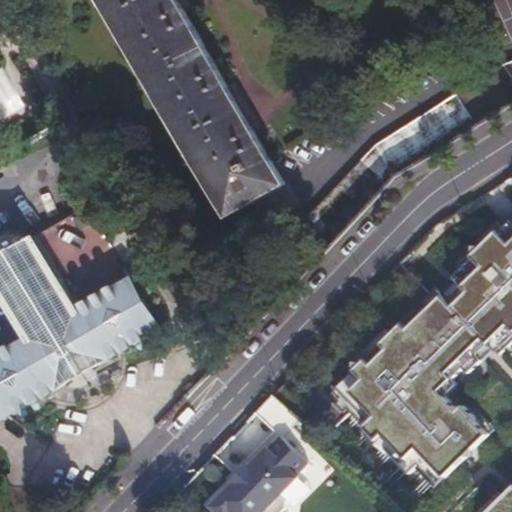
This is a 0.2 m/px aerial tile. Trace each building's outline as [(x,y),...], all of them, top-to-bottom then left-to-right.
[(107,0),(226,215),(280,186),(177,0),(107,0)] [(291,232),(320,260),(398,178),(511,105),(511,72),(496,76),(368,150),(291,232)] [(0,126),(26,115),(6,73),(0,76),(0,126)] [(381,435),(433,487),(488,434),(462,405),(457,410),(439,391),(463,368),(468,373),(493,348),(498,354),(511,339),(511,216),(497,232),(496,230),(465,263),(423,302),(428,308),(407,330),(402,325),(381,346),(387,351),(372,366),(367,361),(332,396),(339,403),(345,398),(368,421),(362,427),(375,440),(381,435)] [(0,287),(28,340),(0,354),(0,412),(5,421),(165,331),(137,280),(82,309),(43,236),(37,239),(32,237),(27,235),(23,235),(18,235),(13,236),(8,238),(4,241),(0,244),(0,287)] [(423,302),(402,325),(407,330),(428,308),(423,302)] [(381,346),(367,361),(372,366),(387,351),(381,346)] [(265,511),(304,472),(301,470),(313,458),(285,432),(274,444),(272,443),(254,462),(252,460),(235,479),(237,480),(215,503),(224,511),(265,511)] [(511,511),(511,487),(486,511),(511,511)]
